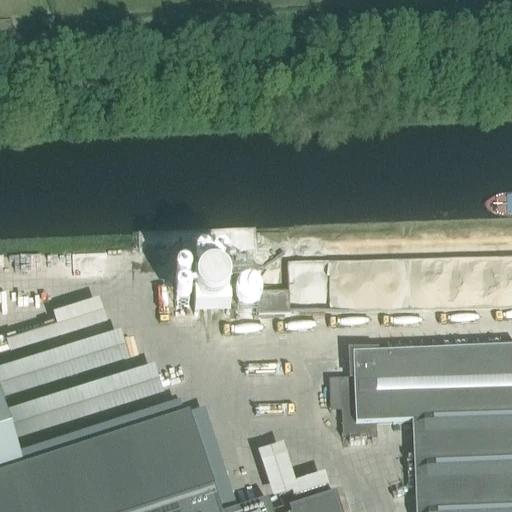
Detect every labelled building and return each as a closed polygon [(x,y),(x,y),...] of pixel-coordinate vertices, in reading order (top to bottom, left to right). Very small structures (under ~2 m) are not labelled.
[(288,293),(257,294),(257,318),(289,317),(288,293)] [(90,301),(43,317),(51,343),(99,328),(90,301)] [(353,381),(330,382),(331,413),(343,413),(344,437),(377,436),(376,426),(412,425),(415,511),(511,511),(511,351),(352,358),(353,381)] [(223,450),(238,500),(249,496),(233,447),(223,450)] [(220,511),(204,463),(50,511),(339,511),(335,497),(297,509),(295,505),(288,508),(288,511),(270,511),(268,504),(242,511),(220,511)]
